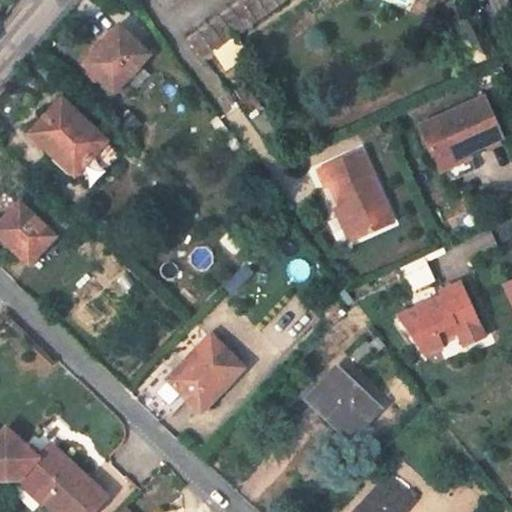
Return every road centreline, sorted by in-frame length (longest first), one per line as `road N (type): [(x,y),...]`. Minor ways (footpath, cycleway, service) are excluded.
road 1 (residential): [(239,511),(0,278)]
road 2 (residential): [(0,95),(82,0)]
